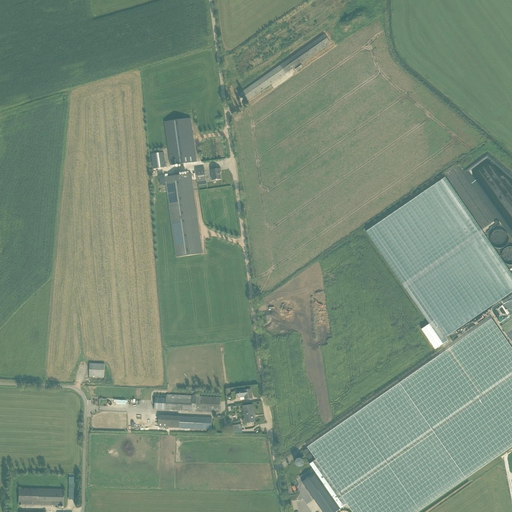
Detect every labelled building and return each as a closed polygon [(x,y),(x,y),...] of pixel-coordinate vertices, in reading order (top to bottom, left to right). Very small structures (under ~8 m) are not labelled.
[(328,38),(243,89),(246,103),(247,104),(249,104),(262,96),(261,97),(273,89),(297,75),(296,69),(334,46),(328,38)] [(196,161),(190,118),(164,122),(170,165),(196,161)] [(166,167),(164,152),(151,154),(153,168),(166,167)] [(199,183),(208,182),(206,168),(198,169),(199,183)] [(212,181),(221,179),(220,169),(210,170),(212,181)] [(203,252),(190,172),(163,176),(175,256),(203,252)] [(511,292),(511,274),(443,175),(364,230),(442,341),(511,292)] [(351,511),(415,511),(511,444),(511,353),(488,320),(307,447),(315,459),(307,464),(323,486),(310,495),(321,511),(336,511),(347,505),(351,511)] [(91,379),(106,379),(107,365),(91,364),(91,379)] [(244,400),(252,399),(251,389),(236,391),(237,398),(244,397),(244,400)] [(222,414),(223,398),(168,395),(168,399),(157,398),(156,411),(168,411),(168,404),(175,404),(174,408),(177,408),(177,405),(179,405),(179,411),(222,414)] [(245,425),(256,423),(253,405),(242,406),(245,425)] [(213,419),(160,416),(159,426),(209,428),(213,428),(213,419)] [(306,460),(303,453),(296,456),(300,463),(306,460)] [(63,489),(19,488),(19,505),(63,505),(63,489)]
